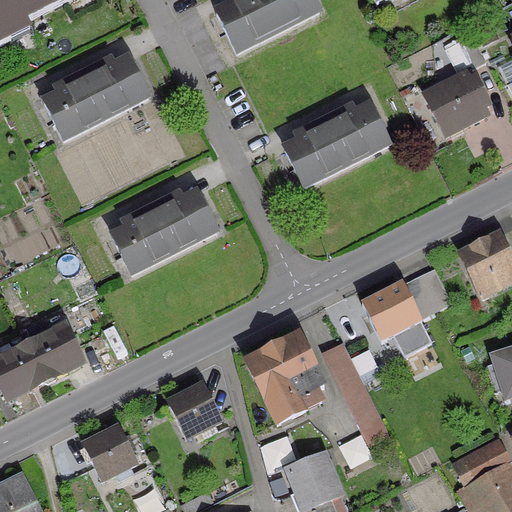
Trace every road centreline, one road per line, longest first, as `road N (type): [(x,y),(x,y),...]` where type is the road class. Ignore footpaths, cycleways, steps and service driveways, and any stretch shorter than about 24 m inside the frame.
road 1 (residential): [(301,293),(0,444)]
road 2 (residential): [(151,0),(301,293)]
road 3 (residential): [(511,185),(301,293)]
road 4 (track): [(210,338),(228,367),(268,511)]
